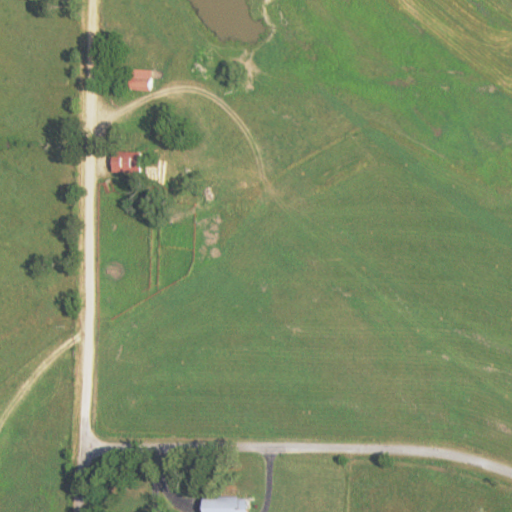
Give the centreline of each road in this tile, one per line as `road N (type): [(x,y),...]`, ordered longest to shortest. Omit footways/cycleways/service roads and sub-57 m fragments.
road 1 (residential): [(79,511),(90,347),(89,0)]
road 2 (residential): [(82,449),(367,443),(435,449),(511,475)]
